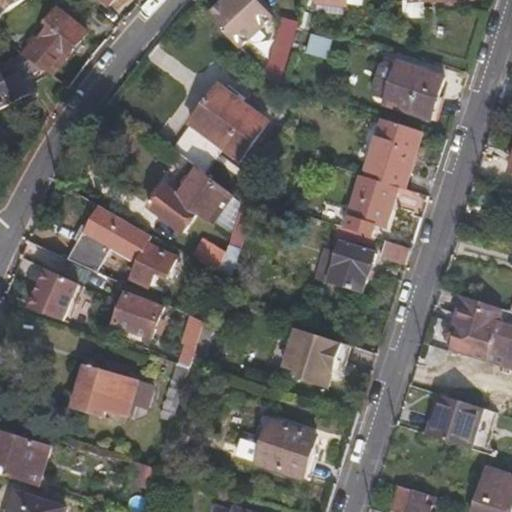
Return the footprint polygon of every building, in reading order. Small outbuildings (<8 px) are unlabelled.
[(0,0),(0,22),(2,25),(33,3),(30,0),(0,0)] [(88,0),(104,13),(114,0),(121,7),(126,0),(88,0)] [(264,0),(242,0),(221,22),(251,51),(282,17),(264,0)] [(408,0),(409,9),(437,9),(437,0),(408,0)] [(28,64),(58,83),(93,37),(65,14),(56,25),(65,33),(63,36),(59,32),(47,47),(44,45),(28,64)] [(272,66),(289,71),(302,33),(305,23),(287,18),(272,66)] [(317,32),(315,38),(336,45),(338,38),(317,32)] [(336,45),(315,38),(315,41),(312,51),(322,53),(333,57),(336,45)] [(385,111),(432,126),(445,83),(389,65),(382,68),(374,94),(377,100),(387,103),(385,111)] [(0,73),(0,116),(35,97),(26,78),(13,85),(4,71),(0,73)] [(245,160),(274,124),(231,88),(201,125),(245,160)] [(419,131),(383,120),(365,179),(399,189),(407,191),(415,167),(410,166),(419,131)] [(425,134),(419,131),(410,166),(415,167),(425,134)] [(247,203),(203,168),(180,195),(169,188),(152,213),(186,238),(198,224),(205,229),(212,222),(234,237),(240,225),(247,203)] [(365,179),(362,177),(345,229),(354,231),(371,238),(376,225),(386,228),(399,189),(365,179)] [(249,197),(247,203),(240,225),(251,228),(260,202),(249,197)] [(104,207),(74,257),(103,272),(114,253),(139,267),(133,279),(151,289),(158,278),(165,283),(176,263),(150,249),(156,238),(104,207)] [(240,225),(234,237),(232,248),(243,252),(251,228),(240,225)] [(345,229),(335,225),(331,235),(350,242),(351,238),(354,231),(345,229)] [(368,245),(371,238),(354,231),(351,238),(368,245)] [(381,259),(408,270),(413,250),(386,242),(381,259)] [(195,262),(222,277),(229,256),(204,247),(195,262)] [(342,247),(339,258),(334,272),(321,265),(316,281),(326,285),(328,282),(364,294),(376,259),(342,247)] [(222,277),(214,305),(225,309),(243,252),(232,248),(229,256),(222,277)] [(334,272),(339,258),(325,253),(321,265),(334,272)] [(81,280),(49,264),(35,304),(68,316),(81,280)] [(159,338),(171,312),(134,296),(122,324),(159,338)] [(502,310),(465,297),(456,327),(450,327),(447,331),(447,334),(456,338),(453,348),(511,368),(511,330),(497,326),(502,310)] [(207,325),(196,361),(202,364),(204,355),(207,355),(215,335),(211,334),(213,327),(208,324),(207,325)] [(346,350),(298,333),(286,373),(304,379),(303,386),(330,395),(336,376),(338,377),(339,374),(346,350)] [(351,378),(358,353),(346,350),(339,374),(351,378)] [(144,405),(149,388),(95,371),(81,413),(112,423),(115,413),(126,416),(131,400),(144,405)] [(0,394),(0,413),(4,415),(8,397),(0,394)] [(444,396),(430,437),(470,450),(483,408),(444,396)] [(483,408),(470,450),(485,455),(498,413),(483,408)] [(0,423),(0,469),(44,484),(57,441),(0,423)] [(304,480),(316,442),(270,427),(265,442),(259,466),(304,480)] [(259,466),(265,442),(243,435),(237,460),(259,466)] [(323,443),(316,442),(304,480),(310,482),(323,443)] [(164,457),(161,468),(180,475),(181,476),(185,465),(164,457)] [(161,468),(149,465),(143,485),(154,488),(161,468)] [(161,468),(154,488),(153,493),(172,499),(180,475),(161,468)] [(509,511),(511,505),(511,477),(486,469),(472,511),(509,511)] [(425,506),(429,495),(401,486),(395,510),(401,511),(428,511),(430,508),(425,506)] [(68,511),(71,505),(21,488),(13,511),(68,511)]
